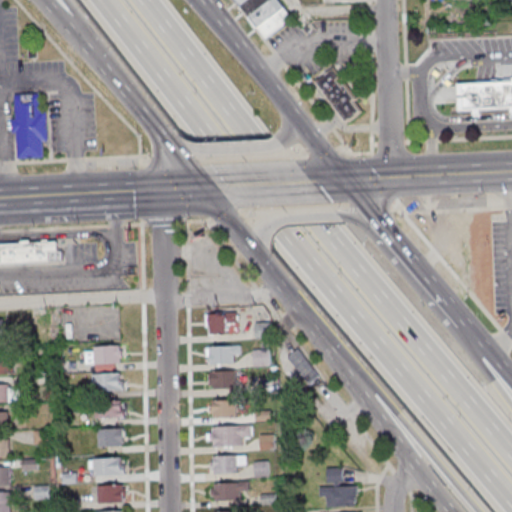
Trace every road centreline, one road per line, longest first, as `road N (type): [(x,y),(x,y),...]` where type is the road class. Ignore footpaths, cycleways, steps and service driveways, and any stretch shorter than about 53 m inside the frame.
road 1 (motorway): [(99,0),(511,511)]
road 2 (motorway): [(511,470),(136,0)]
road 3 (residential): [(167,511),(162,193)]
road 4 (secondary): [(262,265),(452,511)]
road 5 (motorway): [(311,325),(478,511)]
road 6 (residential): [(391,178),(383,0)]
road 7 (secondary): [(41,0),(154,128)]
road 8 (motorway): [(61,0),(154,128)]
road 9 (secondary): [(293,116),(198,0)]
road 10 (secondary): [(162,193),(37,199)]
road 11 (secondary): [(511,171),(391,178)]
